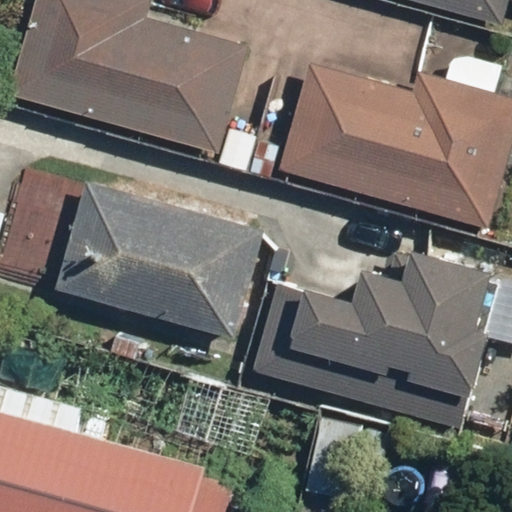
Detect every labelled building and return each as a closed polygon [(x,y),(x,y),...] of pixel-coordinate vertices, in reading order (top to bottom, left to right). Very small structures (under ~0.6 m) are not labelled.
[(51,0),(30,83),(239,136),(264,37),(154,9),(156,0),(51,0)] [(307,129),(297,164),(508,222),(511,208),(511,93),(291,32),(267,118),(307,129)] [(283,224),(36,154),(20,210),(0,204),(0,283),(7,259),(253,328),(283,224)] [(337,271),(321,332),(496,377),(506,339),(511,340),(511,250),(443,233),(438,251),(394,240),(383,283),(337,271)] [(84,407),(0,384),(0,511),(221,511),(233,470),(78,428),(84,407)] [(379,421),(334,411),(317,484),(362,494),(379,421)]
